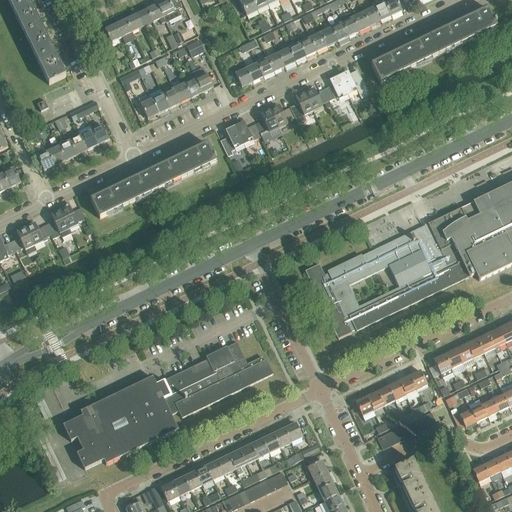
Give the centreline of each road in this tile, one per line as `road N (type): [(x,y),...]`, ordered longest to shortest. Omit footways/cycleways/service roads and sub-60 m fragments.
road 1 (residential): [(132,159),(460,2)]
road 2 (tertiary): [(250,247),(511,120)]
road 3 (residential): [(111,511),(103,497),(320,392)]
road 4 (residential): [(320,392),(511,299)]
road 5 (tertiary): [(86,325),(250,247)]
road 6 (residential): [(132,159),(57,0)]
road 7 (residential): [(511,438),(478,452),(447,433),(359,473)]
road 8 (residential): [(320,392),(250,247)]
